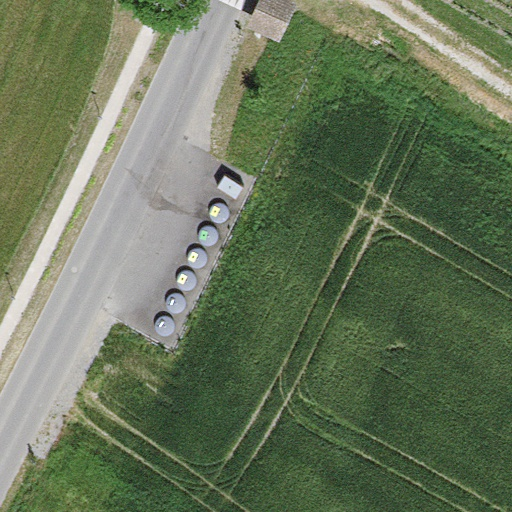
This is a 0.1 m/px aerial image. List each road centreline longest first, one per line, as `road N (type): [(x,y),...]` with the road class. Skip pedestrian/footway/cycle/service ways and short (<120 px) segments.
road 1 (tertiary): [(0,454),(218,0)]
road 2 (track): [(386,0),(511,82)]
